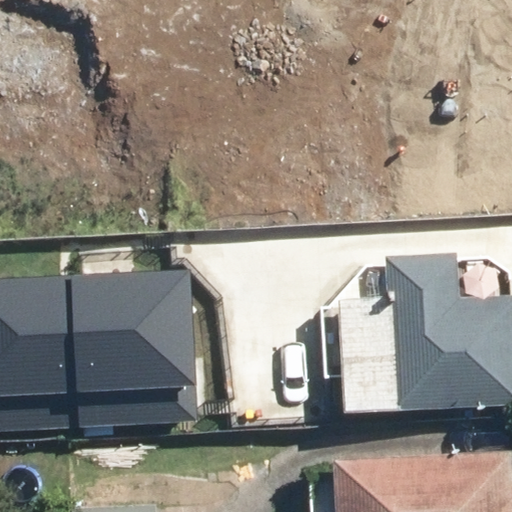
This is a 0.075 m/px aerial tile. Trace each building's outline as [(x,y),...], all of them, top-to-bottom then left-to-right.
[(287,0),(295,208),(374,205),(373,176),(440,174),(433,0),(287,0)] [(246,181),(244,86),(210,87),(212,182),(246,181)] [(313,232),(202,233),(203,325),(314,324),(313,232)] [(383,296),(332,298),(337,410),(511,402),(511,353),(509,292),(452,295),(450,250),(381,253),(383,296)] [(0,281),(0,431),(197,421),(189,272),(0,281)] [(507,449),(327,457),(329,511),(511,511),(511,494),(509,495),(507,449)] [(128,466),(72,467),(72,511),(152,511),(152,505),(129,505),(128,466)]
